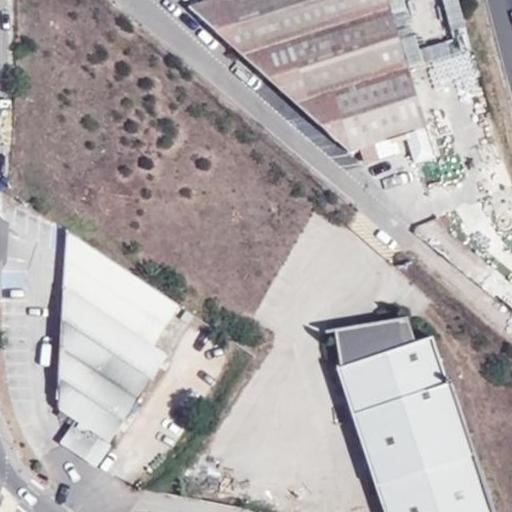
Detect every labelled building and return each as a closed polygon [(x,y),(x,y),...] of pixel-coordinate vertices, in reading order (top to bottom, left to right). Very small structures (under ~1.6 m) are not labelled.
[(389,141),(406,136),(428,129),(387,0),(211,0),(189,7),(350,153),(360,150),(389,141)] [(428,129),(406,136),(415,164),(436,156),(428,129)] [(394,156),(389,141),(360,150),(365,165),(394,156)] [(69,234),(65,290),(70,291),(95,252),(69,234)] [(155,349),(181,309),(95,252),(70,291),(65,290),(58,410),(76,422),(65,439),(101,463),(111,447),(109,444),(167,358),(155,349)] [(394,308),(369,314),(364,319),(364,323),(350,325),(349,318),(326,323),(331,360),(328,361),(381,511),(418,511),(434,506),(436,511),(492,511),(494,511),(444,371),(440,373),(424,326),(403,334),(394,308)] [(364,319),(369,314),(349,318),(350,325),(364,323),(364,319)]
